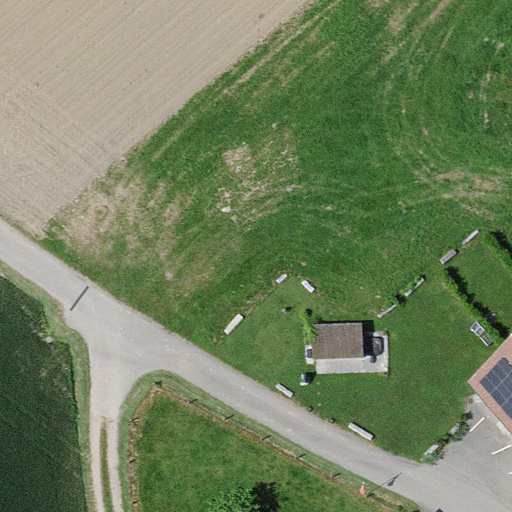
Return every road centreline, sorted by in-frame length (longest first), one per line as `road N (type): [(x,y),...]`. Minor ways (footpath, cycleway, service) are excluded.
road 1 (residential): [(0,242),(127,333),(459,511)]
road 2 (track): [(107,511),(97,472),(127,333)]
